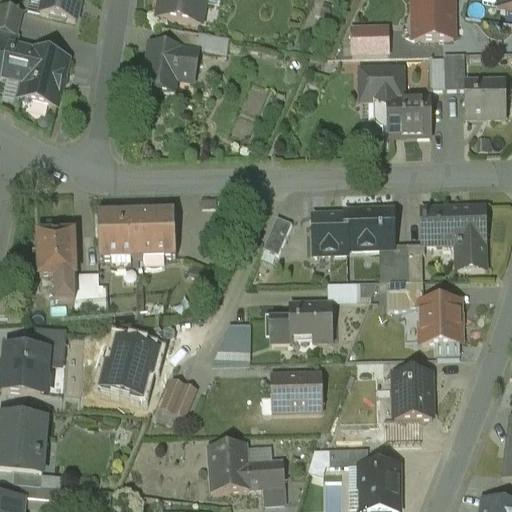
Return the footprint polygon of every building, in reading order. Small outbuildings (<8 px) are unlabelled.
[(81,0),(44,0),(40,19),(75,27),(81,0)] [(160,0),(157,22),(200,29),(205,0),(160,0)] [(511,0),(497,0),(496,10),(511,12),(511,0)] [(453,42),(452,2),(414,3),(415,44),(436,44),(441,44),(453,44),(453,42)] [(22,16),(0,10),(0,35),(16,40),(22,16)] [(357,61),(397,59),(396,29),(355,30),(357,61)] [(198,39),(160,33),(157,50),(195,56),(198,39)] [(16,40),(0,35),(0,47),(17,52),(20,41),(16,40)] [(469,60),(468,42),(453,42),(453,44),(441,44),(436,44),(437,61),(464,60),(469,60)] [(23,87),(31,56),(16,53),(17,52),(0,47),(0,81),(8,83),(23,87)] [(157,50),(148,48),(141,92),(174,98),(177,76),(194,79),(197,57),(195,56),(157,50)] [(31,56),(23,87),(19,103),(22,104),(23,107),(29,109),(31,106),(56,112),(60,94),(64,92),(66,85),(63,80),(62,80),(66,64),(31,55),(31,56)] [(464,60),(444,61),(444,65),(445,96),(465,95),(465,94),(464,88),(464,60)] [(445,96),(444,65),(429,65),(430,96),(445,96)] [(403,73),(359,74),(360,107),(377,107),(377,123),(381,127),(387,127),(387,106),(403,105),(403,73)] [(23,87),(8,83),(2,107),(17,110),(19,103),(23,87)] [(257,142),(269,90),(248,85),(236,137),(257,142)] [(504,87),(464,88),(465,94),(465,95),(466,126),(467,126),(467,124),(482,123),(482,125),(505,125),(504,87)] [(431,143),(430,105),(403,105),(387,106),(387,127),(387,144),(417,143),(417,141),(429,141),(429,143),(431,143)] [(462,215),(421,216),(422,252),(424,252),(457,251),(462,251),(462,215)] [(481,215),(462,215),(462,251),(457,251),(457,277),(484,277),(484,225),(481,225),(481,215)] [(345,221),(313,222),(314,261),(347,260),(347,256),(379,256),(393,255),(393,252),(392,216),(345,217),(345,221)] [(174,217),(97,219),(99,267),(176,264),(174,217)] [(276,223),(263,255),(278,261),(291,230),(276,223)] [(73,239),(38,240),(39,282),(54,281),(55,307),(75,307),(75,303),(74,281),(75,281),(73,239)] [(407,252),(393,252),(393,255),(379,256),(380,290),(392,290),(408,290),(407,252)] [(422,252),(407,252),(408,290),(422,289),(422,260),(424,260),(424,252),(422,252)] [(98,303),(98,280),(75,281),(74,281),(75,303),(98,303)] [(424,303),(423,289),(408,290),(392,290),(393,304),(424,303)] [(355,291),(326,291),(326,305),(356,305),(355,291)] [(458,309),(420,309),(420,351),(459,350),(458,309)] [(289,326),(269,326),(269,350),(290,350),(290,346),(311,345),(311,350),(331,349),(331,312),(303,312),(303,314),(291,314),(291,312),(288,312),(289,326)] [(243,331),(228,332),(217,359),(243,359),(243,331)] [(66,337),(34,334),(33,357),(46,358),(46,365),(64,366),(66,337)] [(33,357),(7,355),(5,369),(3,370),(2,380),(0,381),(0,394),(1,395),(1,398),(41,401),(42,384),(44,383),(46,365),(46,358),(33,357)] [(383,368),(355,368),(355,384),(384,384),(383,368)] [(431,380),(393,381),(394,427),(432,426),(431,380)] [(321,381),(271,382),(271,400),(271,401),(271,420),(322,418),(321,381)] [(184,391),(172,386),(160,415),(172,420),(184,391)] [(197,396),(184,391),(172,420),(184,425),(197,396)] [(48,414),(23,412),(22,425),(45,426),(45,427),(48,428),(48,414)] [(22,425),(0,422),(0,477),(13,479),(40,481),(41,479),(35,478),(38,445),(43,445),(45,427),(45,426),(22,425)] [(245,451),(208,454),(212,499),(248,496),(246,472),(245,451)] [(366,456),(328,457),(329,474),(358,474),(358,471),(366,471),(366,456)] [(271,470),(246,472),(248,496),(273,494),(271,470)] [(366,471),(358,471),(358,474),(358,511),(397,511),(397,471),(366,471)] [(40,481),(13,479),(12,491),(38,494),(39,494),(40,481)] [(39,494),(38,494),(37,510),(60,511),(67,511),(69,496),(39,494)]
